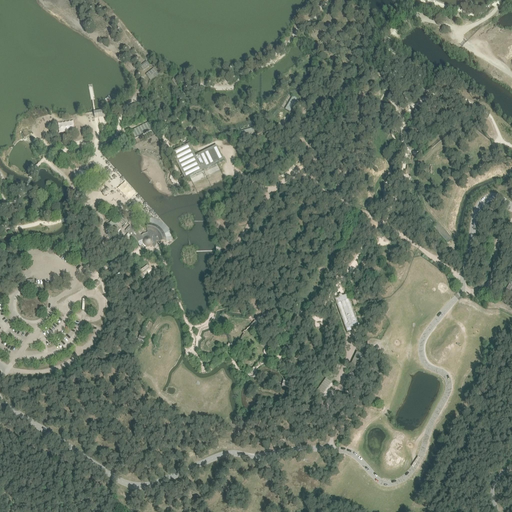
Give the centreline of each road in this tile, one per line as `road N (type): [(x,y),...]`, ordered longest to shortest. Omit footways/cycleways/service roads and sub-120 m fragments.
road 1 (track): [(462,279),(301,174),(263,189),(236,172),(221,141),(266,132),(299,104)]
road 2 (track): [(331,448),(326,407),(342,380),(351,334)]
